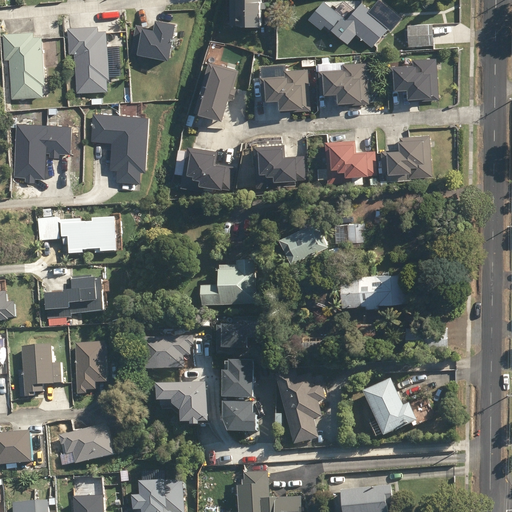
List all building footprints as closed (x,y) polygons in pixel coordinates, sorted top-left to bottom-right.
[(260,0),(229,0),(230,27),(260,27),(260,0)] [(356,34),(372,47),(390,26),(361,1),(345,20),(341,16),(330,30),(347,44),(356,34)] [(138,25),(133,52),(174,59),(180,22),(160,19),(158,29),(138,25)] [(407,25),(408,47),(434,45),(432,24),(407,25)] [(100,26),(70,28),(71,54),(76,53),(79,92),(110,90),(109,78),(111,78),(108,31),(100,31),(100,26)] [(35,30),(6,32),(7,56),(12,56),(14,95),(44,93),(44,82),(46,82),(43,34),(35,34),(35,30)] [(441,99),(439,58),(416,59),(416,66),(392,67),(393,90),(411,89),(411,100),(441,99)] [(226,119),(241,70),(218,63),(219,63),(213,61),(198,112),(207,114),(226,119)] [(341,93),(341,106),(371,104),(369,62),(346,64),(346,69),(321,71),(323,94),(341,93)] [(282,99),(283,112),(313,110),(310,69),(287,70),(287,76),(264,77),(265,100),(282,99)] [(152,116),(96,113),(94,141),(115,142),(113,169),(120,169),(120,179),(143,181),(143,170),(149,171),(152,116)] [(75,123),(18,121),(16,175),(28,175),(27,179),(36,180),(36,175),(48,176),(48,154),(61,155),(62,151),(74,151),(75,123)] [(384,149),(385,172),(410,170),(411,175),(434,174),(431,135),(402,136),(403,148),(384,149)] [(357,138),(328,140),(330,180),(354,179),(354,173),(378,171),(377,149),(358,150),(357,138)] [(255,146),(259,186),(298,182),(298,179),(307,178),(305,153),(287,155),(286,143),(255,146)] [(191,146),(184,186),(214,192),(215,185),(232,188),(236,166),(218,163),(220,151),(191,146)] [(62,219),(40,218),(40,241),(61,241),(62,219)] [(72,245),(73,254),(86,254),(86,251),(98,250),(98,253),(124,252),(123,218),(95,220),(95,223),(84,223),(84,220),(65,221),(67,246),(72,245)] [(279,239),(290,264),(329,247),(317,221),(309,225),(307,219),(298,223),(301,229),(279,239)] [(366,242),(367,246),(373,246),(372,244),(375,243),(375,239),(368,239),(367,230),(365,230),(365,224),(335,225),(336,241),(349,240),(349,243),(366,242)] [(200,288),(202,308),(257,305),(255,262),(236,263),(236,267),(219,268),(219,273),(217,273),(217,287),(200,288)] [(365,305),(365,309),(378,308),(378,304),(403,304),(402,273),(341,276),(342,306),(365,305)] [(50,295),(50,310),(75,309),(75,303),(108,302),(107,279),(95,280),(95,277),(76,278),(77,292),(70,292),(70,295),(50,295)] [(0,319),(10,318),(9,317),(17,316),(16,301),(8,302),(8,291),(0,291),(0,319)] [(352,324),(352,337),(375,337),(375,324),(352,324)] [(405,349),(448,349),(448,328),(405,328),(405,349)] [(337,344),(345,344),(345,335),(337,335),(337,344)] [(196,336),(144,339),(145,370),(186,368),(186,356),(193,356),(192,345),(196,345),(196,336)] [(222,366),(224,419),(255,418),(255,416),(260,416),(257,342),(217,343),(217,366),(222,366)] [(110,343),(79,344),(80,394),(90,394),(90,390),(100,390),(100,384),(111,383),(110,343)] [(55,346),(25,348),(28,397),(40,397),(39,393),(47,392),(47,385),(58,385),(55,346)] [(275,376),(294,445),(319,438),(313,420),(323,418),(319,402),(326,400),(322,384),(314,386),(311,374),(298,378),(296,370),(275,376)] [(378,427),(383,437),(412,424),(413,428),(432,419),(434,414),(425,396),(403,406),(390,379),(362,393),(374,418),(369,421),(373,430),(378,427)] [(208,383),(163,386),(164,407),(180,407),(186,412),(187,423),(195,422),(195,424),(202,424),(202,422),(210,422),(208,383)] [(111,425),(62,436),(64,444),(68,444),(70,454),(76,453),(79,464),(117,456),(111,425)] [(34,432),(0,433),(0,464),(36,462),(34,432)] [(301,511),(301,498),(270,499),(269,472),(243,474),(244,481),(242,481),(243,487),(237,487),(238,511),(301,511)] [(185,511),(185,476),(145,477),(145,495),(136,495),(136,511),(145,511),(144,511),(185,511)] [(385,511),(385,504),(392,503),(391,487),(340,492),(341,511),(385,511)] [(111,511),(112,497),(77,496),(76,511),(111,511)] [(51,511),(51,498),(15,500),(16,511),(51,511)]
